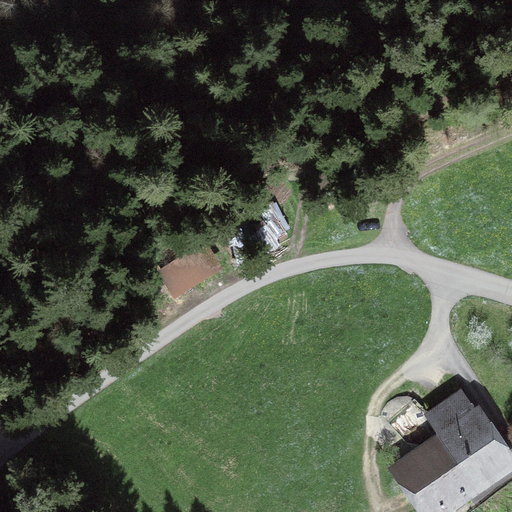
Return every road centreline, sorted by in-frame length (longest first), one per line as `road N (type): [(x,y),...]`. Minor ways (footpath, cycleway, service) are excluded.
road 1 (track): [(511,289),(389,255),(297,265),(204,309),(0,452)]
road 2 (track): [(389,255),(401,189),(511,100)]
road 3 (track): [(376,501),(374,405),(437,341)]
